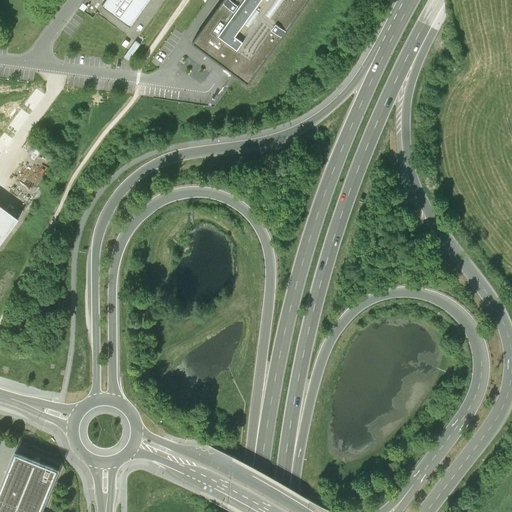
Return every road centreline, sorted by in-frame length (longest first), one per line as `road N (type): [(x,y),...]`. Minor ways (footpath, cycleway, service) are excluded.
road 1 (trunk): [(113,398),(119,243),(142,211),(168,197),(225,196),(247,211),(263,234),(271,285),(248,457),(249,511)]
road 2 (trunk): [(407,0),(351,88),(302,129),(167,159),(119,194),(95,249),(96,399)]
road 3 (trunk): [(282,511),(287,433),(326,260),(376,123),(439,0)]
road 4 (trunk): [(411,0),(343,146),(301,262),(253,511)]
road 5 (trunk): [(288,511),(322,357),(354,309),(379,295),(438,298),(461,315),(480,354),(469,410),(413,485)]
road 6 (trunk): [(511,351),(506,325),(412,176),(408,95),(440,0)]
road 7 (track): [(186,0),(140,63),(136,95),(75,176),(0,323)]
road 8 (tertiary): [(300,511),(139,432)]
road 9 (trunk): [(426,511),(494,423),(511,380)]
road 10 (tertiary): [(133,450),(263,511)]
road 11 (unclassified): [(37,64),(158,79)]
